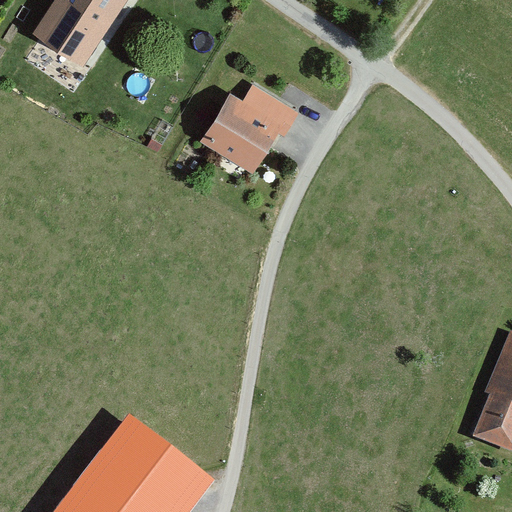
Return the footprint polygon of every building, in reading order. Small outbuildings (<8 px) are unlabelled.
[(134,0),(60,0),(43,27),(95,61),(134,0)] [(251,99),(240,92),(211,140),(264,172),(289,130),(295,133),(307,113),(260,85),(251,99)] [(159,116),(140,105),(126,130),(145,141),(159,116)] [(511,340),(509,339),(476,436),(511,448),(511,340)] [(178,511),(204,473),(112,411),(44,511),(178,511)]
